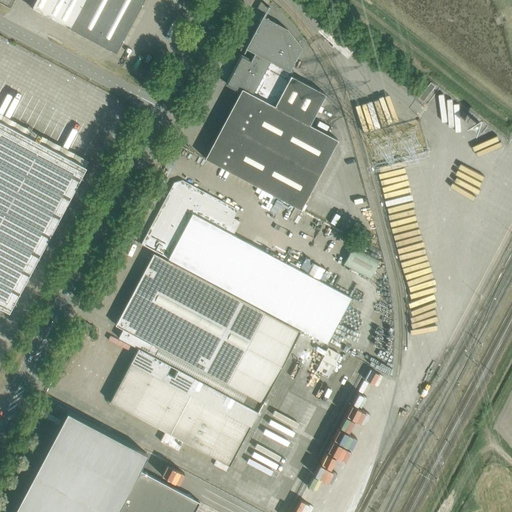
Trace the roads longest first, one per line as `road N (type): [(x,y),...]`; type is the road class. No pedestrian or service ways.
road 1 (tertiary): [(0,423),(164,111)]
road 2 (unknown): [(86,511),(118,453),(132,445),(267,511)]
road 3 (unclassified): [(164,111),(0,23)]
road 4 (tertiary): [(164,111),(223,0)]
